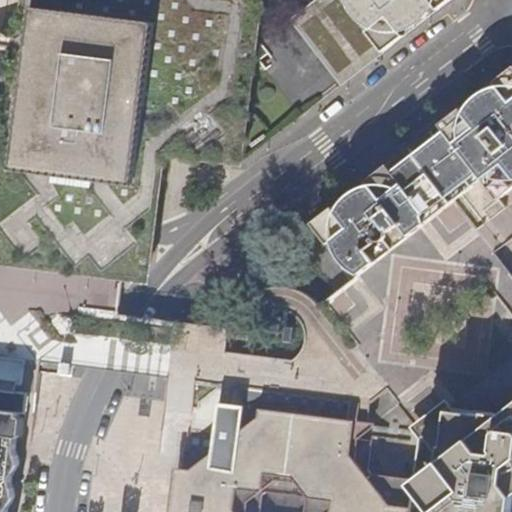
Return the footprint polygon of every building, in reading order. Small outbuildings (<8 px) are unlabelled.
[(240,164),(240,163),(261,3),(259,0),(20,0),(0,159),(0,288),(56,295),(82,299),(122,304),(124,293),(129,267),(148,269),(152,241),(163,152),(240,164)] [(447,0),(316,0),(288,21),(336,83),(381,48),(383,51),(447,0)] [(511,71),(314,225),(357,280),(402,244),(457,200),(476,185),(470,178),(478,171),(500,200),(511,190),(511,71)] [(0,410),(20,413),(25,414),(28,393),(17,391),(20,364),(0,361),(0,410)] [(171,511),(418,511),(420,505),(387,503),(342,451),(347,415),(255,406),(176,468),(171,511)] [(20,413),(0,410),(0,511),(9,511),(11,506),(13,500),(14,493),(13,485),(12,481),(13,475),(16,469),(18,462),(17,456),(15,451),(16,439),(20,436),(22,420),(19,418),(20,413)] [(430,511),(511,511),(511,421),(505,428),(458,425),(447,478),(425,498),(430,511)]
